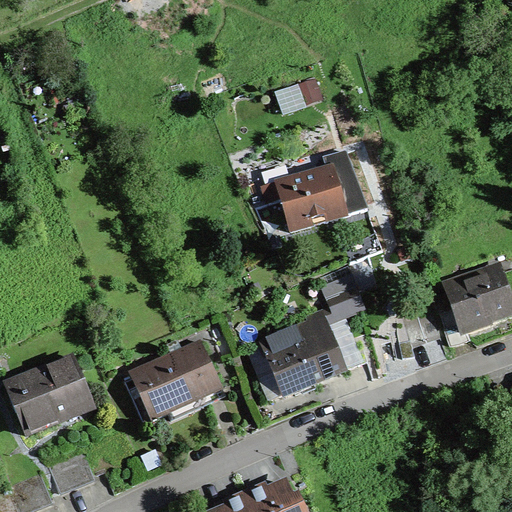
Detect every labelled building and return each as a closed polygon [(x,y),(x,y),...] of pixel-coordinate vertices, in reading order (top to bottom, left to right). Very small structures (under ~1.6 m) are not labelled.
[(277,186),(291,233),(312,227),(310,221),(345,211),(333,171),(308,179),(307,176),(277,186)] [(458,308),(465,330),(511,313),(511,306),(500,273),(488,278),(485,270),(463,278),(465,285),(451,290),(458,308)] [(357,286),(327,295),(335,320),(365,311),(357,286)] [(430,307),(402,316),(412,345),(440,336),(430,307)] [(441,314),(451,343),(468,338),(465,330),(458,308),(441,314)] [(261,381),(269,402),(347,371),(331,334),(325,318),(263,343),(276,375),(261,381)] [(331,334),(347,371),(363,365),(348,327),(331,334)] [(130,374),(153,423),(170,415),(172,421),(195,411),(192,404),(222,390),(200,342),(130,374)] [(18,412),(27,436),(95,409),(75,358),(6,385),(16,412),(18,412)] [(84,453),(49,467),(60,495),(95,480),(84,453)] [(41,474),(10,485),(21,511),(28,511),(52,503),(41,474)] [(275,511),(292,511),(289,503),(297,499),(290,482),(266,491),(275,511)] [(0,511),(21,511),(10,485),(0,489),(0,511)] [(245,495),(252,511),(275,511),(266,491),(264,487),(245,495)] [(252,511),(245,495),(226,503),(228,508),(229,511),(252,511)]
